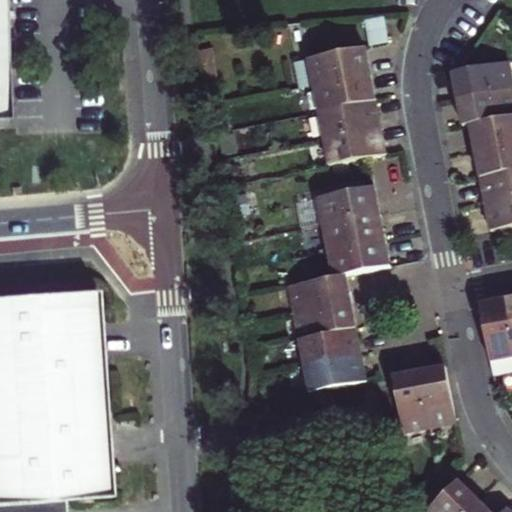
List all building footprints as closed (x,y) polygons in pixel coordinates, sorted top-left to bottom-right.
[(0,0),(0,122),(15,122),(14,95),(13,57),(7,57),(5,0),(0,0)] [(367,48),(295,62),(300,90),(314,86),(373,75),(367,48)] [(511,64),(511,62),(437,77),(442,103),(511,89),(511,64)] [(378,102),(373,75),(314,86),(319,113),(378,102)] [(511,89),(442,103),(447,129),(511,116),(511,89)] [(383,129),(378,102),(319,113),(325,141),(383,129)] [(511,116),(447,129),(452,157),(511,144),(511,116)] [(388,154),(383,129),(325,141),(330,165),(388,154)] [(511,172),(511,144),(452,157),(457,183),(511,172)] [(511,172),(457,183),(462,209),(511,199),(511,172)] [(376,186),(318,198),(324,225),(382,213),(376,186)] [(511,199),(462,209),(467,236),(511,226),(511,199)] [(387,240),(382,213),(324,225),(329,251),(387,240)] [(393,267),(387,240),(329,251),(334,278),(348,276),(393,267)] [(353,301),(348,276),(334,278),(289,287),(294,313),(353,301)] [(97,288),(0,295),(0,511),(66,511),(65,492),(111,488),(97,288)] [(511,328),(506,299),(479,304),(493,375),(511,370),(511,328)] [(358,328),(353,301),(294,313),(299,339),(358,328)] [(363,353),(358,328),(299,339),(304,366),(363,353)] [(368,380),(363,353),(304,366),(314,412),(336,407),(332,388),(368,380)] [(445,365),(420,370),(432,427),(457,422),(445,365)] [(420,370),(392,375),(402,433),(432,427),(420,370)] [(467,511),(480,500),(459,479),(427,511),(467,511)] [(491,511),(480,500),(467,511),(491,511)]
